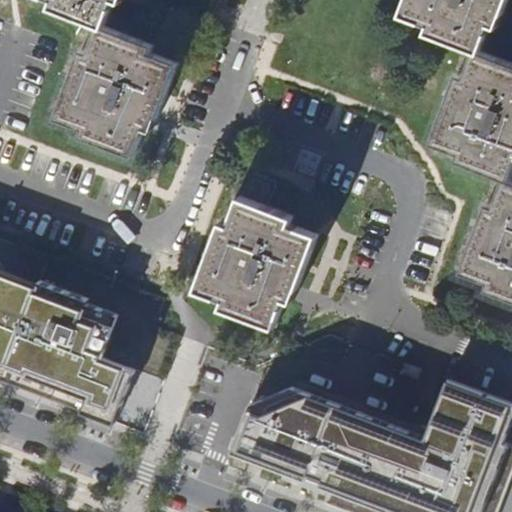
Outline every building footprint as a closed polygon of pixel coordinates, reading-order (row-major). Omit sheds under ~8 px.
[(178,62),(159,55),(151,51),(153,44),(106,25),(115,0),(123,0),(55,0),(54,5),(102,24),(91,53),(84,50),(59,116),(85,127),(83,134),(135,154),(146,126),(154,129),(158,116),(164,99),(167,92),(178,62)] [(492,281),(489,288),(511,296),(511,179),(511,176),(511,61),(482,50),(492,22),(500,25),(506,10),(509,0),(409,0),(405,11),(432,23),(430,30),(477,48),(466,77),(459,74),(434,141),(462,152),(459,159),(506,178),(496,206),(489,204),(464,270),(492,281)] [(306,271),(309,263),(320,234),(293,223),(295,215),(269,205),(277,182),(252,172),(232,224),(225,222),(200,287),(228,299),(226,305),(277,325),(288,298),(294,300),(299,288),(306,271)] [(137,370),(138,369),(105,356),(121,314),(90,302),(92,298),(42,279),(41,284),(0,268),(0,358),(11,363),(9,366),(90,397),(85,411),(110,420),(115,406),(123,409),(137,370)] [(0,378),(85,411),(90,397),(9,366),(11,363),(0,358),(0,378)] [(423,368),(406,361),(401,372),(419,379),(423,368)] [(110,420),(117,423),(122,410),(150,421),(165,380),(137,370),(123,409),(115,406),(110,420)] [(293,383),(253,403),(235,451),(309,479),(332,488),(327,502),(353,511),(498,511),(511,477),(511,443),(506,441),(511,425),(511,401),(451,378),(428,436),(293,383)]
